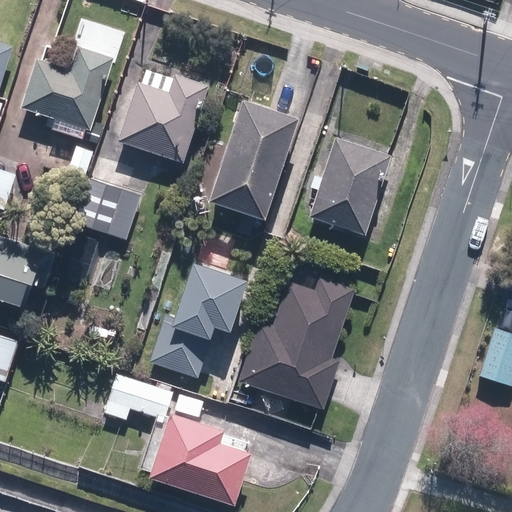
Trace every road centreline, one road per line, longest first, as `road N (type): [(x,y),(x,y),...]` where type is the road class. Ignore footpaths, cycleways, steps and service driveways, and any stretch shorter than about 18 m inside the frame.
road 1 (residential): [(356,511),(383,462),(511,68)]
road 2 (tertiary): [(511,67),(317,0)]
